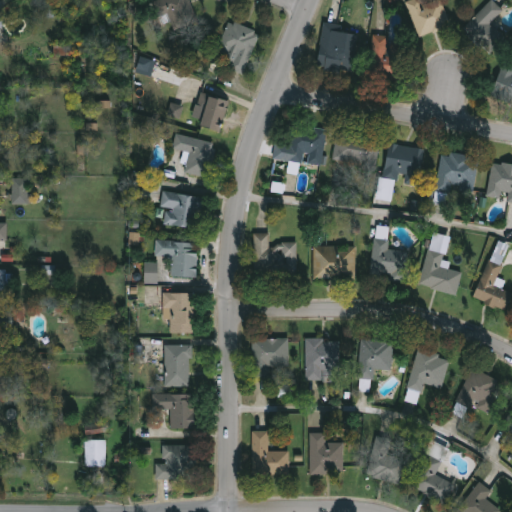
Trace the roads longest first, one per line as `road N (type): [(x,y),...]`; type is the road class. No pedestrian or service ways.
road 1 (tertiary): [(226,507),(231,186),(310,0)]
road 2 (residential): [(385,511),(67,511)]
road 3 (residential): [(511,359),(471,336),(379,318),(226,314)]
road 4 (residential): [(271,94),(511,137)]
